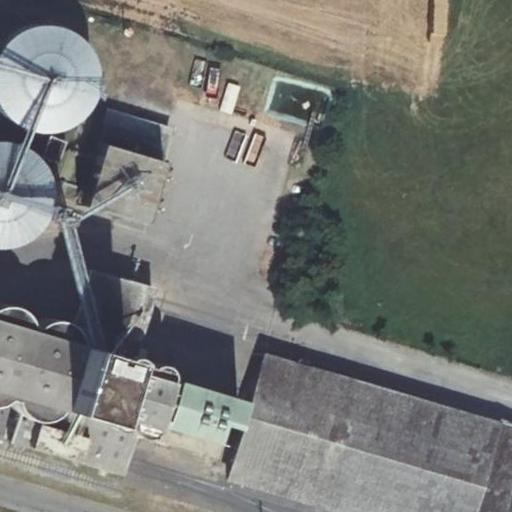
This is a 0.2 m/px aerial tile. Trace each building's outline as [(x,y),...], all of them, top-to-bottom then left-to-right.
[(9,105),(15,110),(18,112),(25,115),(36,119),(51,119),(58,118),(69,114),(76,110),(84,103),(92,94),(95,88),(99,77),(100,66),(100,58),(98,51),(94,40),(90,34),(85,28),(73,18),(63,13),(52,11),(40,11),(33,12),(26,14),(16,20),(7,27),(0,35),(0,94),(4,100),(9,105)] [(319,122),(326,95),(284,83),(277,110),(319,122)] [(274,128),(266,156),(290,163),(298,135),(274,128)] [(0,257),(6,257),(13,256),(17,255),(30,249),(39,241),(46,233),(49,226),(53,216),(54,204),(53,193),(50,182),(44,173),(40,167),(31,160),(18,153),(11,151),(3,150),(0,150),(0,257)] [(168,169),(107,152),(91,212),(151,228),(168,169)] [(65,334),(130,353),(147,295),(83,275),(65,334)] [(254,280),(250,300),(276,306),(280,286),(254,280)] [(171,366),(130,353),(65,334),(0,311),(0,414),(13,418),(4,447),(116,478),(125,453),(143,457),(150,437),(218,459),(231,410),(164,390),(171,366)] [(341,511),(505,511),(511,489),(511,416),(265,348),(230,483),(341,511)]
